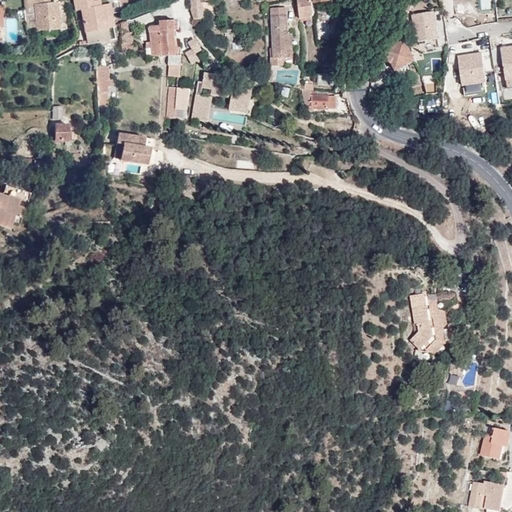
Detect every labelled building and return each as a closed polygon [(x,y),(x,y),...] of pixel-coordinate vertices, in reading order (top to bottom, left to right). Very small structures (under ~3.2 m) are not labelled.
[(43,4),(42,0),(28,0),(29,8),(35,8),(38,32),(60,30),(57,3),(43,4)] [(108,29),(104,5),(100,6),(99,1),(97,1),(93,2),(92,0),(73,0),(75,11),(81,10),(88,45),(107,42),(110,41),(108,29)] [(128,8),(126,0),(118,0),(120,9),(128,8)] [(311,0),(297,0),(300,19),(301,19),(312,18),(314,13),(312,4),(311,0)] [(114,24),(110,4),(104,5),(108,29),(114,28),(114,24)] [(288,42),(293,42),(293,33),(288,34),(287,7),(272,8),(273,49),(274,58),(272,58),(273,66),(284,65),(284,58),(289,57),(288,42)] [(153,22),(152,12),(128,22),(131,29),(133,28),(134,29),(153,22)] [(434,12),(413,14),(415,42),(437,40),(434,12)] [(174,21),(164,21),(160,21),(161,26),(152,26),(150,29),(152,45),(147,45),(148,57),(164,56),(168,56),(170,55),(176,56),(176,47),(174,21)] [(122,34),(129,33),(128,22),(121,23),(122,34)] [(132,33),(129,33),(122,34),(123,44),(122,45),(123,50),(133,49),(132,43),(133,43),(132,33)] [(195,38),(187,42),(191,49),(185,52),(190,61),(204,53),(195,38)] [(409,65),(416,61),(406,42),(387,51),(400,76),(411,71),(409,65)] [(511,87),(511,45),(501,46),(505,88),(511,87)] [(441,73),(439,49),(421,50),(422,74),(441,73)] [(483,52),(458,54),(461,86),(485,84),(483,52)] [(170,66),(169,77),(179,78),(181,55),(176,56),(170,55),(170,66)] [(108,67),(98,67),(98,71),(99,80),(100,101),(108,101),(107,93),(108,93),(108,86),(113,86),(113,80),(109,80),(108,67)] [(221,76),(205,73),(203,83),(198,82),(192,119),(206,122),(211,98),(201,96),(203,88),(232,94),(229,111),(244,114),(247,114),(252,89),(230,86),(230,88),(227,87),(227,85),(227,84),(227,83),(227,82),(227,81),(227,80),(226,80),(226,79),(225,79),(225,78),(224,78),(224,77),(223,77),(222,76),(221,76)] [(336,87),(337,77),(318,75),(317,85),(336,87)] [(465,86),(466,93),(483,92),(483,85),(465,86)] [(167,109),(176,110),(177,89),(168,88),(167,109)] [(313,96),(313,91),(312,90),(305,89),(303,89),(307,107),(313,108),(313,96)] [(335,96),(313,96),(313,108),(335,109),(335,96)] [(108,101),(100,101),(100,110),(108,109),(108,101)] [(62,119),(63,106),(54,107),(54,119),(62,119)] [(167,109),(166,118),(175,120),(176,110),(167,109)] [(69,142),(69,125),(55,124),(55,141),(69,142)] [(146,138),(119,134),(118,143),(124,145),(122,160),(149,165),(152,148),(145,147),(146,138)] [(145,147),(152,148),(154,149),(155,139),(146,138),(145,147)] [(23,168),(39,170),(40,160),(23,159),(23,168)] [(23,218),(31,193),(6,185),(3,196),(0,195),(0,224),(12,229),(16,216),(23,218)] [(459,303),(458,293),(424,292),(424,294),(411,296),(415,324),(418,325),(419,332),(410,340),(420,351),(433,354),(446,343),(444,327),(448,324),(446,314),(459,303)] [(504,446),(507,431),(495,429),(494,435),(486,434),(481,455),(501,459),(504,446)] [(505,484),(489,481),(488,483),(485,483),(476,481),(471,507),(481,509),(481,508),(500,511),(505,484)]
